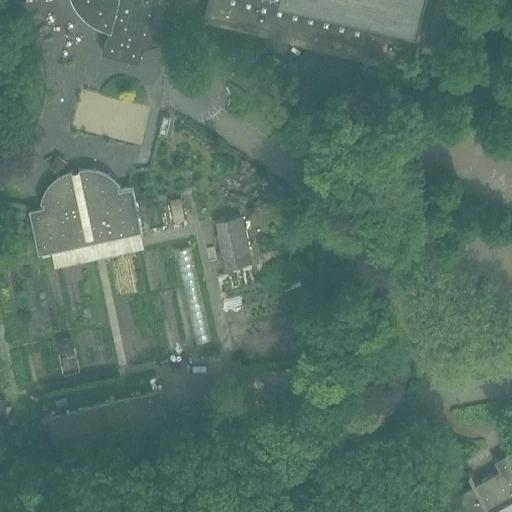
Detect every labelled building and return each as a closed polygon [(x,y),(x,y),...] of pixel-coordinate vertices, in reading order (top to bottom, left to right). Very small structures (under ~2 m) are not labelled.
[(421,0),(78,0),(79,2),(83,7),(86,11),(93,17),(100,21),(105,23),(110,25),(103,52),(140,62),(144,44),(155,41),(156,43),(159,44),(169,2),(176,0),(208,0),(204,19),(404,70),(421,0)] [(459,121),(472,124),(477,99),(465,96),(459,121)] [(44,206),(30,209),(40,256),(143,233),(133,187),(120,189),(119,187),(121,185),(120,183),(116,180),(113,176),(107,172),(100,169),(93,168),(86,168),(79,169),(79,171),(73,172),(72,170),(68,171),(61,174),(55,178),(52,181),(48,185),(46,189),(44,193),(42,198),(41,202),(43,203),(44,206)] [(499,195),(511,196),(511,185),(501,184),(499,195)] [(240,215),(216,220),(227,268),(251,263),(240,215)] [(50,418),(62,468),(172,441),(160,391),(50,418)] [(511,511),(511,450),(495,461),(500,470),(475,484),(470,474),(469,475),(474,485),(457,494),(460,500),(463,503),(472,508),(476,511),(475,511),(488,511),(489,511),(511,511)]
